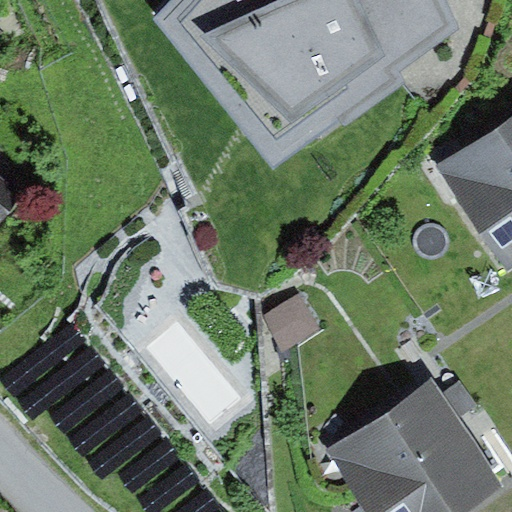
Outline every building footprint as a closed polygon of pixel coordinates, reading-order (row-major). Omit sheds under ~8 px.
[(175,0),(154,23),(272,172),(341,123),(345,130),(407,86),(400,73),(461,34),(445,0),(175,0)] [(511,117),(436,169),(507,274),(511,271),(511,117)] [(0,218),(19,196),(0,179),(0,218)] [(300,299),(270,316),(287,347),(317,330),(300,299)] [(433,382),(328,451),(368,511),(475,511),(506,492),(433,382)]
